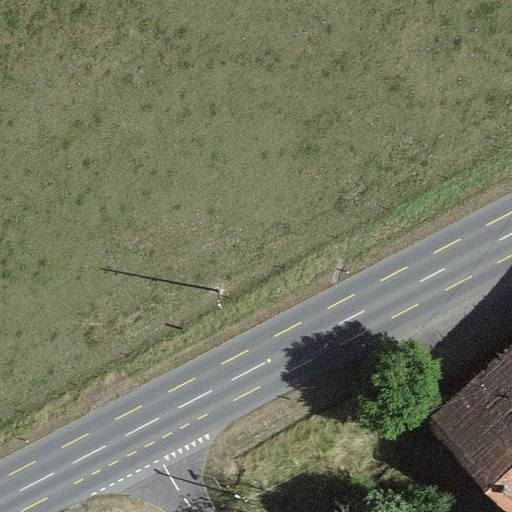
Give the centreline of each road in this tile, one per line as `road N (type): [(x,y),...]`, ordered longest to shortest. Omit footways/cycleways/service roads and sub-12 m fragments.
road 1 (secondary): [(134,431),(511,234)]
road 2 (secondary): [(0,501),(134,431)]
